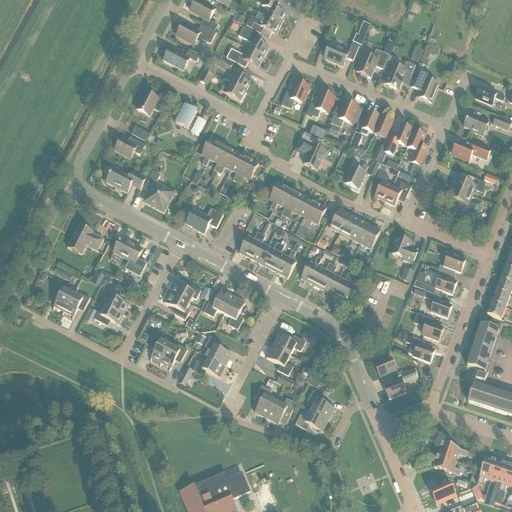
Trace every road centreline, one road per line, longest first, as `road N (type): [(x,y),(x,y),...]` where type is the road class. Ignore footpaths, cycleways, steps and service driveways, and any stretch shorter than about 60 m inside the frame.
road 1 (residential): [(289,439),(225,413),(283,299)]
road 2 (residential): [(404,223),(278,167),(250,145),(254,123)]
road 3 (tertiary): [(381,428),(345,345),(328,324),(283,299)]
road 4 (residential): [(444,125),(288,62)]
road 5 (residential): [(429,411),(486,256)]
road 6 (unclassified): [(0,314),(67,184)]
road 7 (tertiary): [(67,184),(134,62)]
road 8 (residential): [(254,123),(134,62)]
road 9 (residential): [(121,361),(178,244)]
road 10 (tertiary): [(178,244),(67,184)]
